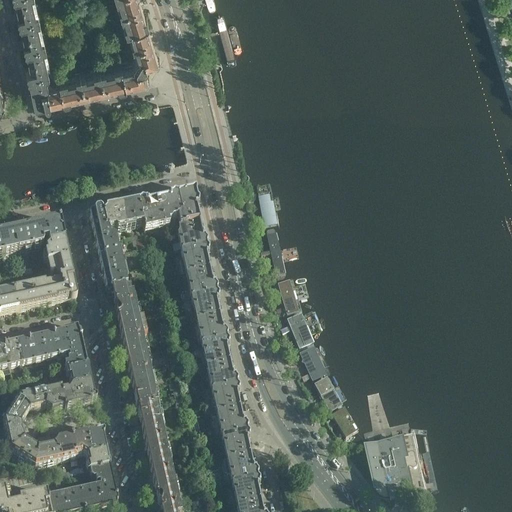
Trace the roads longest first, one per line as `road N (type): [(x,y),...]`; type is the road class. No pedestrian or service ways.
road 1 (secondary): [(215,178),(258,371),(280,417)]
road 2 (residential): [(96,317),(141,511)]
road 3 (residential): [(192,82),(21,115)]
road 4 (residential): [(73,209),(215,178)]
